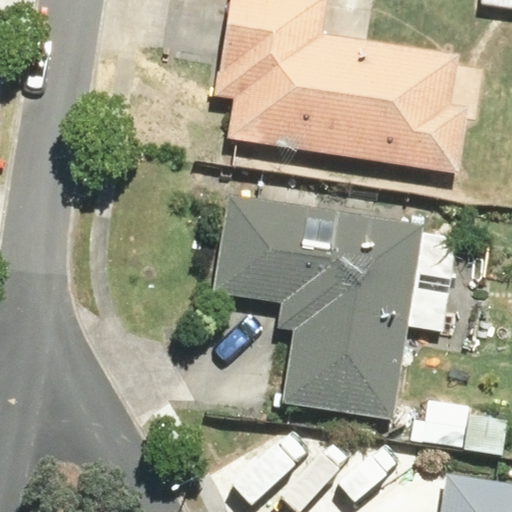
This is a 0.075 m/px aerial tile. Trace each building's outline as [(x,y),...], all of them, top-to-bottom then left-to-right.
[(231,0),(221,101),(240,103),(234,148),(238,149),(466,174),(479,59),(370,47),(375,0),(231,0)] [(511,11),(511,0),(486,0),(486,11),(511,11)] [(453,298),(419,293),(422,277),(457,282),(461,242),(427,237),(428,230),(236,204),(231,205),(218,300),(287,308),(284,335),(296,337),(287,406),(402,422),(415,330),(448,335),(453,298)] [(416,420),(414,445),(511,451),(511,409),(432,403),(431,421),(416,420)] [(511,511),(511,487),(451,480),(446,511),(511,511)]
